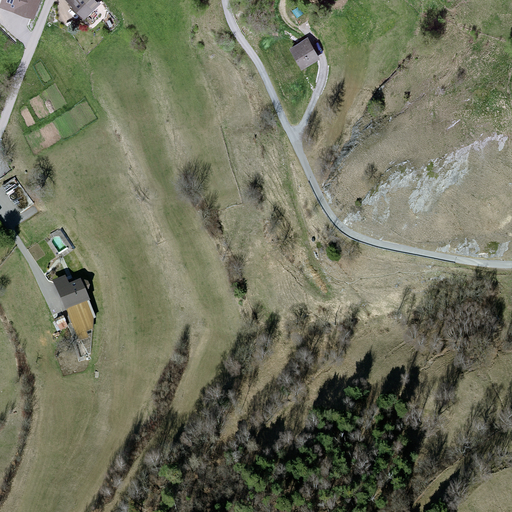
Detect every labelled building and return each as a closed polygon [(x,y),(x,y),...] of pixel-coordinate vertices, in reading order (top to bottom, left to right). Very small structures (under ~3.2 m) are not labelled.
[(0,0),(0,4),(32,15),(37,0),(0,0)] [(96,0),(69,0),(83,15),(98,2),(96,0)] [(314,58),(305,40),(290,47),(299,65),(314,58)] [(66,279),(54,283),(65,312),(87,304),(79,283),(69,286),(66,279)] [(75,337),(91,335),(88,316),(73,318),(75,337)]
